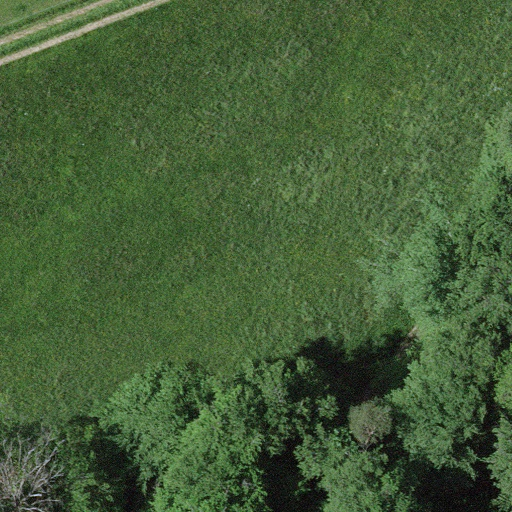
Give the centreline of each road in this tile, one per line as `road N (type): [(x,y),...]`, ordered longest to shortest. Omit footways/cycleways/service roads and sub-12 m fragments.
road 1 (track): [(304,511),(407,359),(511,239)]
road 2 (track): [(206,511),(339,452)]
